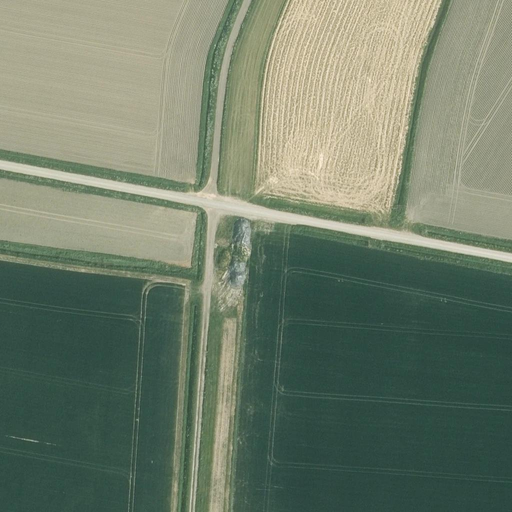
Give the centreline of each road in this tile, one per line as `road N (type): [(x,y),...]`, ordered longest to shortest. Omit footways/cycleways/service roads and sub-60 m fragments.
road 1 (unclassified): [(511,258),(0,164)]
road 2 (track): [(191,511),(220,87),(245,0)]
